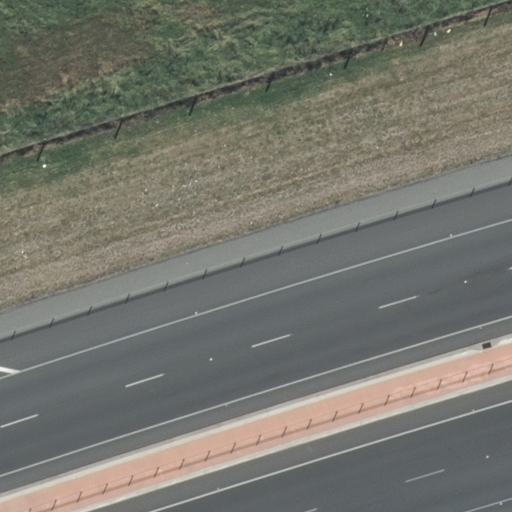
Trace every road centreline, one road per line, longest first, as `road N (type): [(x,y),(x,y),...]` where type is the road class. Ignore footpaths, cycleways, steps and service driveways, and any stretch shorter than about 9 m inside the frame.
road 1 (motorway): [(0,427),(511,266)]
road 2 (motorway): [(511,448),(303,511)]
